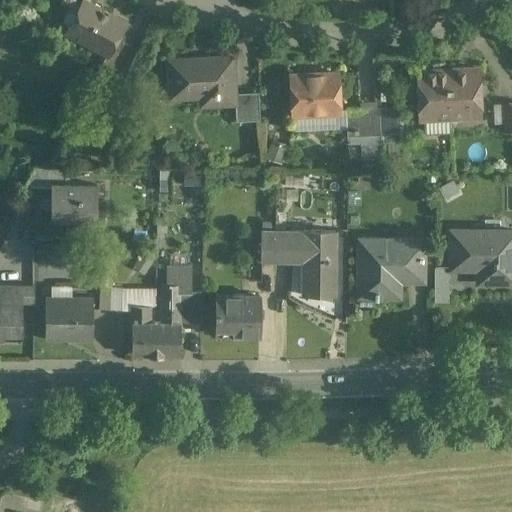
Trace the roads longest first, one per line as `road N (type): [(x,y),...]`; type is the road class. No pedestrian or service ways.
road 1 (tertiary): [(0,381),(337,387),(511,370)]
road 2 (residential): [(476,0),(454,17),(392,32),(208,8)]
